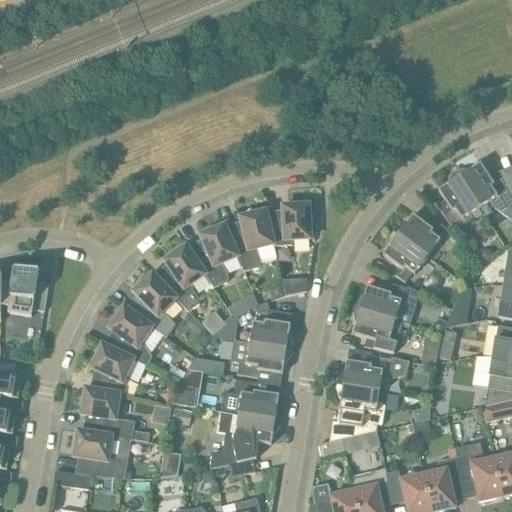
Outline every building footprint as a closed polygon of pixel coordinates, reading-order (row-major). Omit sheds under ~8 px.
[(511,221),(511,194),(505,179),(493,184),(480,165),(472,170),(460,171),(456,173),(480,210),(490,203),(494,210),(511,221)] [(445,203),(438,208),(450,226),(460,219),(462,221),(470,216),(480,210),(456,173),(452,176),(447,187),(438,192),(445,203)] [(266,215),(273,246),(273,248),(292,247),(294,242),(311,241),(309,206),(282,208),(283,212),(278,212),(266,215)] [(266,215),(266,213),(240,219),(241,223),(236,224),(225,229),(238,259),(237,259),(243,273),(258,270),(261,265),(257,250),(273,246),(266,215)] [(393,233),(427,259),(440,242),(438,240),(446,230),(437,223),(431,230),(413,216),(407,224),(395,229),(393,233)] [(187,250),(205,276),(205,277),(214,290),(227,284),(229,279),(222,265),(237,259),(238,259),(225,229),(224,227),(200,237),(202,241),(197,243),(187,250)] [(427,259),(393,233),(390,236),(389,248),(383,256),(401,270),(396,278),(405,285),(412,274),(415,276),(427,259)] [(187,250),(186,248),(164,263),(166,266),(163,268),(154,277),(176,301),(188,313),(199,306),(200,301),(193,291),(192,286),(205,277),(205,276),(187,250)] [(491,251),(481,251),(475,256),(484,267),(496,257),(491,251)] [(0,278),(0,324),(1,324),(1,307),(9,308),(8,315),(31,318),(32,312),(44,314),(49,286),(37,284),(38,273),(15,269),(13,285),(1,285),(1,278),(0,278)] [(154,277),(152,275),(134,294),(136,297),(133,300),(126,310),(152,329),(152,330),(166,340),(175,327),(163,314),(176,301),(154,277)] [(354,310),(403,325),(410,327),(417,302),(416,302),(418,294),(408,289),(407,291),(392,286),(389,295),(367,288),(364,298),(355,306),(354,310)] [(274,289),(271,296),(273,302),(284,298),(280,287),(274,289)] [(511,289),(504,288),(499,319),(511,321),(511,289)] [(236,304),(227,309),(234,321),(243,316),(236,304)] [(126,310),(124,309),(109,330),(112,332),(109,337),(104,347),(104,348),(133,361),(133,362),(146,368),(152,359),(143,342),(152,330),(152,329),(126,310)] [(364,349),(394,356),(403,325),(354,310),(353,314),(355,326),(352,336),(366,340),(364,349)] [(253,324),(249,345),(292,352),(293,348),(289,336),(290,326),(267,323),(269,312),(257,315),(255,324),(253,324)] [(446,329),(466,325),(467,318),(451,316),(446,329)] [(432,324),(430,333),(442,336),(447,324),(440,321),(432,324)] [(492,359),(511,362),(511,329),(497,328),(492,359)] [(292,356),(292,352),(249,345),(234,343),(231,364),(239,365),(237,377),(258,380),(260,372),(282,376),(284,366),(292,356)] [(104,348),(104,347),(102,346),(91,370),(95,372),(93,376),(90,391),(90,392),(119,396),(119,397),(122,397),(130,381),(125,378),(133,362),(133,361),(104,348)] [(441,348),(439,359),(451,362),(453,351),(441,348)] [(438,356),(423,353),(421,366),(436,369),(438,356)] [(337,382),(337,386),(379,393),(381,382),(406,378),(406,376),(408,376),(410,362),(391,359),(390,362),(371,358),(369,366),(346,363),(345,373),(337,382)] [(511,362),(492,359),(485,409),(511,402),(511,362)] [(195,360),(188,371),(205,374),(207,362),(195,360)] [(0,413),(10,415),(10,414),(0,412),(0,402),(1,398),(18,400),(21,382),(15,382),(16,379),(14,378),(16,365),(7,365),(0,365),(0,413)] [(435,388),(449,390),(452,369),(438,367),(435,388)] [(171,375),(179,380),(184,372),(180,369),(174,370),(171,375)] [(177,390),(179,385),(170,382),(168,387),(177,390)] [(221,413),(238,416),(281,423),(282,418),(277,407),(279,397),(256,393),(257,385),(236,382),(234,396),(224,394),(221,413)] [(332,424),(329,444),(342,441),(366,436),(375,433),(377,427),(382,427),(385,409),(380,404),(378,404),(379,393),(337,386),(336,391),(340,402),(337,424),(332,424)] [(195,390),(179,387),(179,388),(173,405),(192,408),(195,390)] [(90,392),(90,391),(85,390),(81,416),(85,417),(83,433),(83,434),(112,439),(131,442),(132,442),(135,424),(116,421),(119,397),(119,396),(90,392)] [(511,402),(485,409),(484,409),(483,409),(485,421),(486,425),(511,418),(511,402)] [(192,413),(174,410),(170,429),(185,432),(187,426),(189,427),(192,413)] [(0,449),(4,450),(5,450),(0,448),(0,433),(12,436),(15,418),(10,417),(10,415),(0,413),(0,449)] [(281,423),(238,416),(221,413),(217,435),(225,436),(223,452),(212,454),(209,471),(227,468),(229,467),(252,462),(254,461),(257,444),(271,446),(273,436),(280,427),(281,423)] [(83,434),(83,433),(78,432),(74,459),(78,459),(75,476),(91,479),(125,481),(131,442),(112,439),(83,434)] [(134,432),(132,442),(148,445),(150,435),(134,432)] [(375,433),(366,436),(369,451),(380,449),(377,433),(375,433)] [(329,444),(318,447),(321,460),(345,454),(342,441),(329,444)] [(455,450),(457,459),(462,484),(474,481),(479,504),(503,499),(494,460),(484,462),(480,444),(455,450)] [(0,470),(7,471),(10,454),(4,453),(4,450),(0,449),(0,470)] [(162,452),(159,475),(175,477),(178,455),(162,452)] [(511,455),(494,460),(503,499),(511,496),(511,455)] [(436,473),(424,476),(431,511),(445,511),(456,510),(451,486),(462,484),(457,459),(437,463),(436,473)] [(229,467),(227,468),(229,467),(232,480),(255,474),(252,462),(229,467)] [(353,492),(357,511),(382,511),(380,502),(392,500),(387,475),(385,470),(370,474),(371,477),(351,482),(353,492)] [(214,472),(202,474),(203,480),(210,484),(216,483),(214,472)] [(387,475),(392,500),(404,497),(407,511),(431,511),(424,476),(401,481),(399,472),(387,475)] [(91,479),(75,476),(55,473),(53,486),(88,492),(91,479)] [(357,511),(353,492),(330,497),(333,511),(357,511)] [(259,511),(257,501),(234,506),(235,511),(259,511)]
